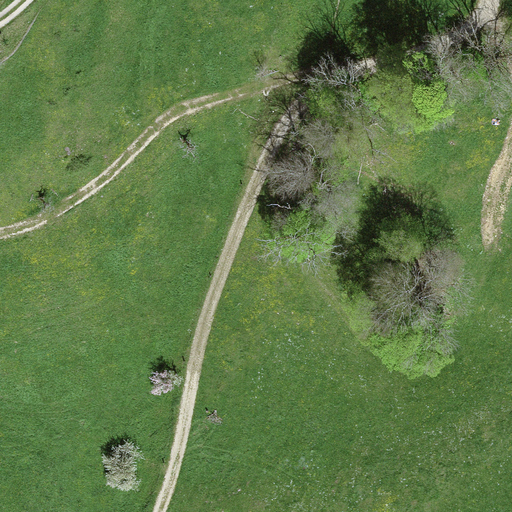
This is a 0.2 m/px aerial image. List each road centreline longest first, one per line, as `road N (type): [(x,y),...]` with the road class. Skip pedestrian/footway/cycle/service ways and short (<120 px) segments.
road 1 (track): [(157,511),(210,312),(278,139),(342,74)]
road 2 (track): [(342,74),(271,83),(184,109),(61,209),(0,235)]
road 3 (track): [(278,139),(278,203),(292,253),(369,350)]
road 4 (track): [(485,0),(426,50),(342,74)]
